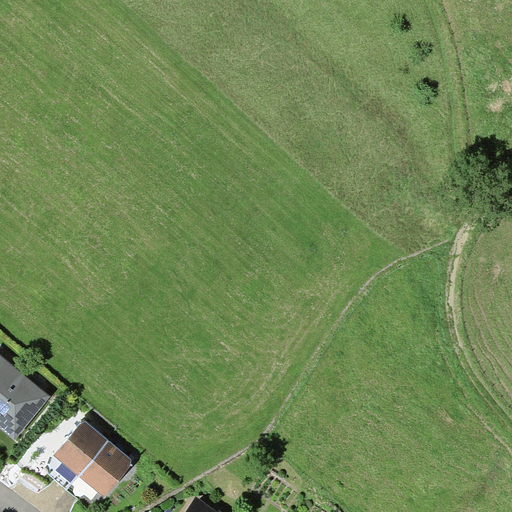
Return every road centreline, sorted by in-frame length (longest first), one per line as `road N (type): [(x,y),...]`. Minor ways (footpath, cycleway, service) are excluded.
road 1 (track): [(511,427),(466,364),(451,300),(460,242),(511,196)]
road 2 (track): [(478,219),(462,178),(428,0)]
